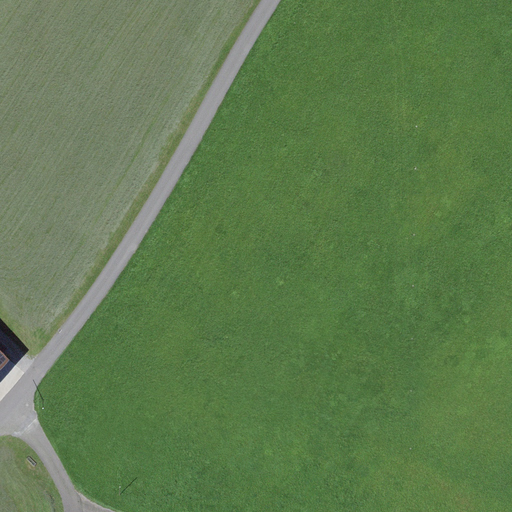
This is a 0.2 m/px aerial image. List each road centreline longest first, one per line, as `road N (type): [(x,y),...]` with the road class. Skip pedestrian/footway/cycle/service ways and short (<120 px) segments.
road 1 (unclassified): [(0,419),(113,270),(276,0)]
road 2 (track): [(9,409),(50,457),(76,511)]
